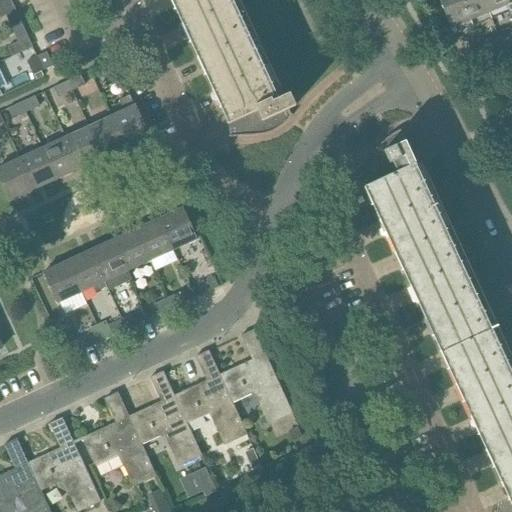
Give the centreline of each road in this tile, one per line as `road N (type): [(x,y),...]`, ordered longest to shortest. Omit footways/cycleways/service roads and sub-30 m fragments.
road 1 (residential): [(273,211),(255,267),(223,321),(0,417)]
road 2 (residential): [(273,211),(215,182),(142,15)]
road 3 (tertiary): [(415,74),(509,255)]
road 4 (residential): [(415,74),(339,115),(273,211)]
